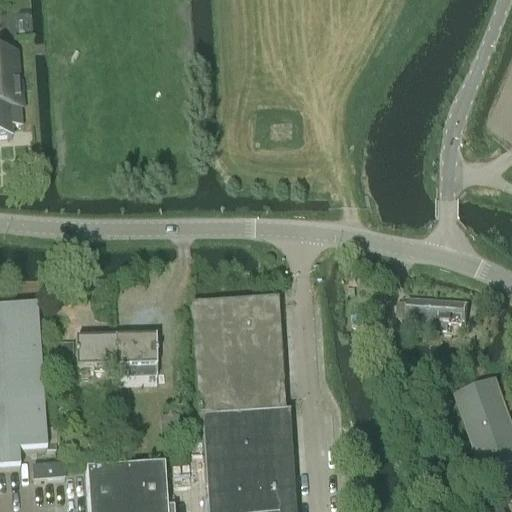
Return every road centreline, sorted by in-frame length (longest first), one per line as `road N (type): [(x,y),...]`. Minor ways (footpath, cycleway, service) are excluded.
road 1 (tertiary): [(0,224),(300,232)]
road 2 (residential): [(320,511),(300,232)]
road 3 (unclassified): [(442,259),(449,143),(503,0)]
road 4 (tertiary): [(300,232),(442,259)]
